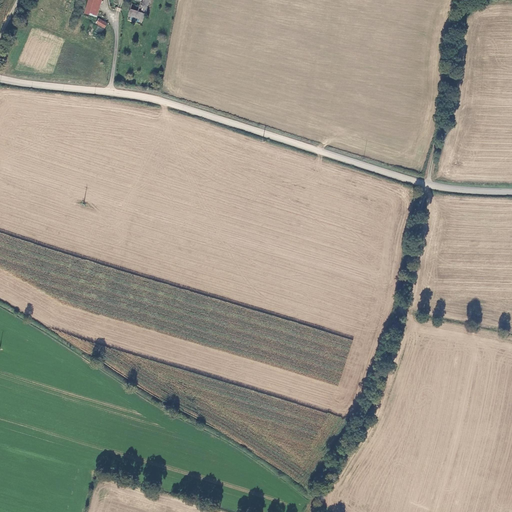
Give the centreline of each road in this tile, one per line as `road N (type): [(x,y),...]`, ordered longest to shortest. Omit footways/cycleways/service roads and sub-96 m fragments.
road 1 (tertiary): [(511,190),(433,188),(158,99),(0,77)]
road 2 (track): [(433,188),(409,314),(372,419),(318,511)]
road 3 (track): [(433,188),(455,113),(463,40),(477,11),(499,0)]
